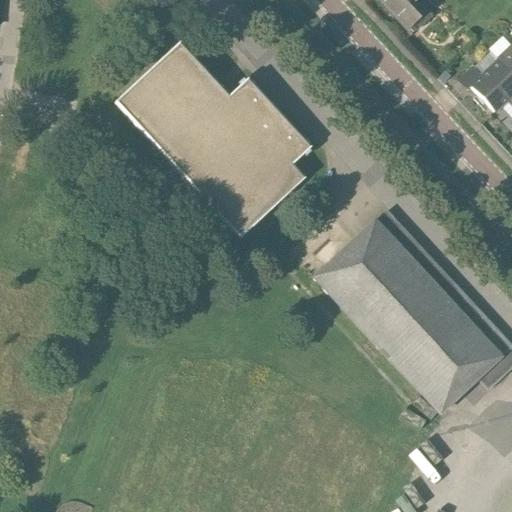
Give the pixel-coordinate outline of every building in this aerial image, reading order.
[(378,0),(408,31),(432,8),(424,0),(378,0)] [(488,53),(496,62),(510,50),(501,40),(488,53)] [(180,46),(114,108),(241,241),(302,184),(289,171),(309,153),(245,85),(230,99),(180,46)] [(511,48),(510,50),(496,62),(511,79),(511,48)] [(511,79),(496,62),(478,79),(471,70),(457,83),(466,93),(471,89),(494,114),(505,104),(511,111),(511,79)] [(446,73),(439,79),(444,85),(451,79),(446,73)] [(511,346),(386,212),(375,223),(501,357),(476,381),(487,393),(511,369),(511,346)] [(375,223),(315,279),(440,414),(476,381),(501,357),(375,223)] [(511,511),(511,493),(507,491),(498,511),(511,511)]
